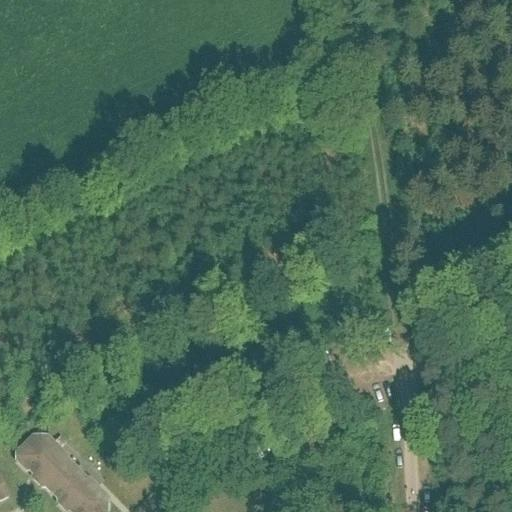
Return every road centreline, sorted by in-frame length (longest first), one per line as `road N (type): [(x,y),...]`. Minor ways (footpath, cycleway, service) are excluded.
road 1 (track): [(143,511),(204,446),(511,299)]
road 2 (track): [(340,0),(385,176),(390,284)]
road 3 (unclassified): [(390,284),(412,511)]
